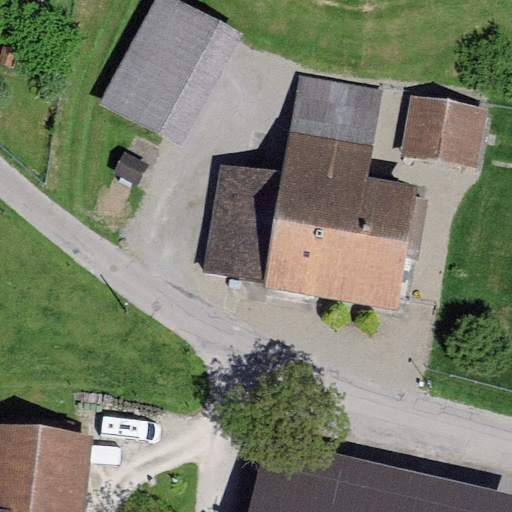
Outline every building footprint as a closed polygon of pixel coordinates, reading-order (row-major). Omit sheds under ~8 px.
[(164,137),(221,30),(168,1),(110,108),(164,137)] [(207,274),(395,306),(405,247),(417,249),(425,206),(395,200),(398,182),(368,176),(380,104),(305,91),(289,182),(225,170),(207,274)] [(468,114),(414,105),(410,126),(424,128),(419,156),(459,163),(468,114)] [(146,168),(127,158),(118,174),(138,184),(146,168)] [(62,511),(70,447),(10,441),(1,511),(62,511)] [(446,511),(272,472),(262,511),(446,511)]
